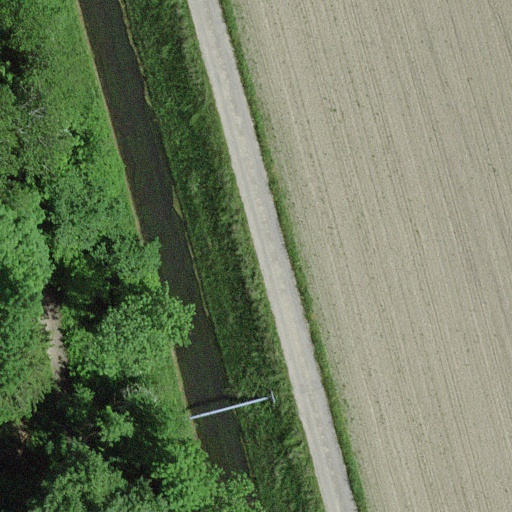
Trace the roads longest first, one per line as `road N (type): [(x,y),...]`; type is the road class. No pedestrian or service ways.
road 1 (unclassified): [(205,0),(340,511)]
road 2 (track): [(100,511),(0,136)]
